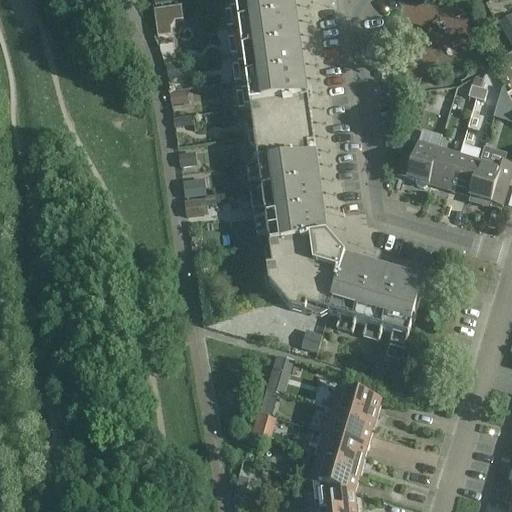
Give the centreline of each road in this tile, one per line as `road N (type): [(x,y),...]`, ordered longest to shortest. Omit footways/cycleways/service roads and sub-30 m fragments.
road 1 (residential): [(511,257),(378,217),(350,26),(366,0)]
road 2 (residential): [(438,511),(511,258)]
